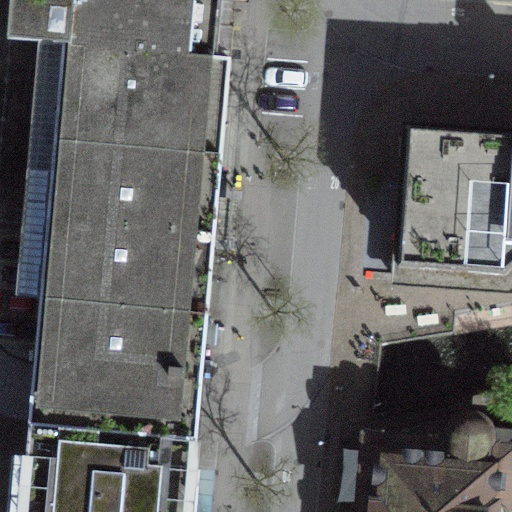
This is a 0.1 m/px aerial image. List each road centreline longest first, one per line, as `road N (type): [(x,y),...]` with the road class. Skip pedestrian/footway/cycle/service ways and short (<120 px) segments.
road 1 (residential): [(340,25),(294,511)]
road 2 (residential): [(340,25),(511,37)]
